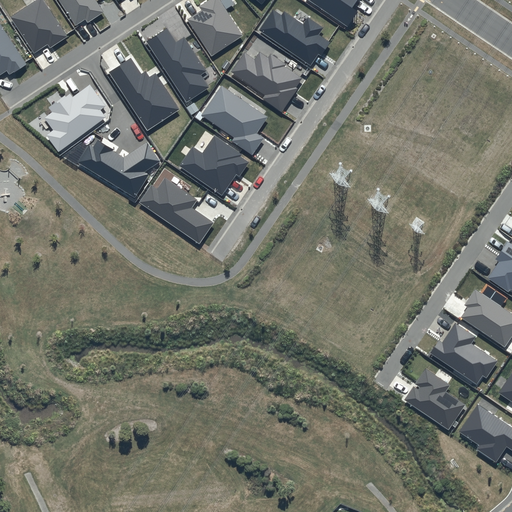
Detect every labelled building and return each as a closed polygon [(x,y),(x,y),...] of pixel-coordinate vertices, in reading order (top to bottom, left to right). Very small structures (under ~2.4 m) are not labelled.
[(68,36),(44,0),(35,0),(11,16),(35,52),(48,44),(51,47),(68,36)] [(104,11),(96,0),(60,0),(77,25),(86,19),(88,22),(104,11)] [(220,0),(207,0),(199,6),(202,9),(188,19),(212,56),(243,35),(220,0)] [(357,0),(310,0),(348,26),(359,11),(353,7),(357,0)] [(273,9),(259,29),(311,65),(319,54),(321,55),(331,42),(319,34),(324,27),(308,17),(304,23),(284,11),(282,15),(273,9)] [(0,21),(0,74),(8,70),(10,74),(15,71),(15,72),(28,63),(0,21)] [(167,27),(147,41),(187,101),(210,86),(202,74),(207,70),(185,36),(177,41),(167,27)] [(255,59),(245,52),(232,71),(265,94),(263,98),(282,111),(298,88),(296,87),(303,78),(285,66),(287,64),(271,53),(269,57),(260,51),(255,59)] [(142,73),(131,57),(109,72),(148,130),(180,109),(156,73),(150,77),(146,71),(142,73)] [(69,93),(48,108),(51,112),(44,118),(53,130),(47,134),(60,151),(106,117),(100,110),(106,106),(90,85),(73,97),(69,93)] [(268,116),(222,85),(202,114),(234,137),(232,140),(253,155),(264,138),(257,133),(268,116)] [(199,109),(194,102),(187,107),(192,114),(199,109)] [(193,146),(180,165),(222,194),(237,173),(240,175),(249,162),(241,156),(243,154),(215,135),(203,152),(193,146)] [(89,144),(78,163),(135,198),(149,175),(145,172),(160,162),(147,142),(124,157),(113,151),(113,149),(98,140),(93,147),(89,144)] [(198,199),(165,177),(158,188),(152,184),(140,202),(200,244),(214,222),(193,207),(198,199)] [(511,244),(507,242),(495,259),(498,261),(487,278),(508,292),(511,289),(511,244)] [(511,335),(511,314),(475,289),(464,305),(468,308),(461,317),(504,347),(511,335)] [(476,336),(455,322),(443,342),(440,340),(431,353),(476,383),(482,375),(486,378),(498,361),(472,344),(476,336)] [(450,385),(426,369),(415,385),(419,387),(418,389),(414,386),(405,400),(448,429),(465,405),(446,392),(450,385)] [(511,373),(499,393),(511,401),(511,373)] [(511,426),(478,404),(459,432),(479,446),(477,449),(496,462),(506,447),(511,450),(511,426)]
